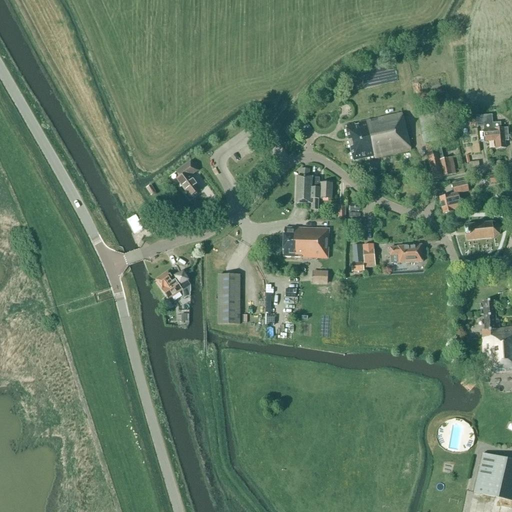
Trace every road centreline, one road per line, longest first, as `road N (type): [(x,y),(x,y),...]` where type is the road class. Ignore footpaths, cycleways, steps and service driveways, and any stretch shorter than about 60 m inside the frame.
road 1 (tertiary): [(178,511),(109,266)]
road 2 (tertiary): [(109,266),(0,68)]
road 3 (residential): [(426,222),(365,193),(322,160),(288,162)]
road 4 (unclassified): [(288,162),(257,130),(218,157),(241,208)]
